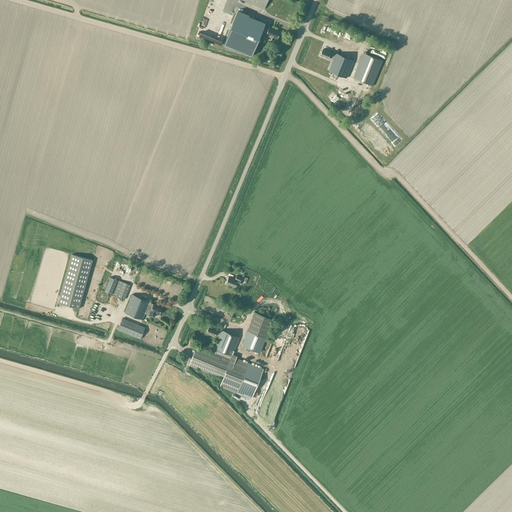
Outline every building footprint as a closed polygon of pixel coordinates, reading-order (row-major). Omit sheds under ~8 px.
[(242,0),(264,9),(267,0),(242,0)] [(264,26),(265,23),(247,16),(240,34),(258,41),(262,31),(266,33),(266,34),(267,35),(266,36),(272,38),(272,37),(277,39),(280,31),(269,26),(268,28),(264,26)] [(331,52),(323,49),(320,55),(329,59),(329,57),(333,59),(329,71),(346,78),(354,60),(336,53),(335,55),(331,53),(331,52)] [(373,86),(383,61),(363,53),(353,78),(373,86)] [(93,258),(72,252),(58,303),(78,309),(93,258)] [(228,277),(225,284),(235,287),(236,283),(240,284),(241,282),(243,278),(236,276),(235,279),(228,277)] [(130,285),(117,280),(110,277),(105,292),(124,299),(130,285)] [(148,304),(149,301),(132,294),(124,312),(142,319),(145,313),(149,315),(154,317),(155,313),(159,314),(161,308),(153,304),(152,305),(148,304)] [(254,312),(247,330),(241,345),(258,352),(260,346),(265,347),(268,339),(266,339),(274,319),(254,312)] [(140,339),(145,327),(122,318),(117,330),(140,339)] [(196,346),(189,365),(222,378),(220,385),(237,392),(243,376),(258,382),(263,369),(248,363),(248,364),(235,359),(236,357),(232,355),(239,337),(221,330),(220,332),(216,330),(217,330),(208,326),(206,333),(214,336),(215,335),(222,337),(215,354),(196,346)]
